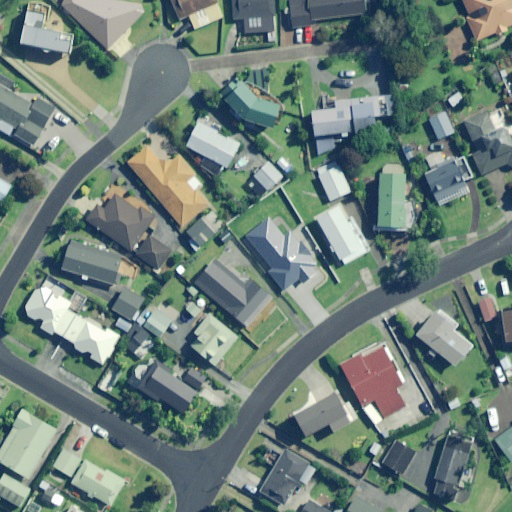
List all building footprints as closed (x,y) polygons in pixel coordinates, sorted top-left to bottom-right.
[(68,16),(70,13),(83,26),(80,29),(98,46),(101,44),(106,49),(145,11),(139,5),(111,0),(59,0),(58,1),(62,5),(60,8),(68,16)] [(189,16),(195,29),(224,17),(217,0),(172,0),(180,19),(189,16)] [(275,0),(233,0),(234,19),(244,18),(244,32),(268,32),(268,41),(276,41),(275,0)] [(371,0),(289,0),(293,28),(316,25),(315,20),(370,13),(369,2),(372,1),(371,0)] [(509,31),(507,28),(511,25),(511,0),(461,0),(476,39),(496,32),(497,35),(509,31)] [(51,50),(70,54),(73,41),(61,39),(62,33),(43,29),(46,15),(29,11),(22,43),(43,48),(43,50),(50,52),(51,50)] [(509,75),(504,65),(490,72),(495,82),(509,75)] [(11,92),(16,83),(0,73),(0,117),(2,119),(0,122),(0,129),(9,135),(11,133),(33,145),(54,109),(36,98),(33,105),(11,92)] [(242,116),(272,129),(281,108),(255,95),(237,78),(222,94),(242,116)] [(453,107),(464,99),(458,92),(448,99),(453,107)] [(326,110),(309,112),(311,136),(317,135),(318,152),(338,150),(337,142),(347,141),(346,133),(377,131),(375,116),(388,115),(387,97),(325,102),(326,110)] [(463,122),(477,151),(469,155),(478,176),(508,163),(511,166),(511,126),(510,123),(496,129),(488,111),(463,122)] [(438,140),(454,132),(445,112),(428,120),(438,140)] [(199,122),(186,146),(205,156),(199,167),(218,177),(224,166),(228,168),(240,144),(199,122)] [(179,155),(166,167),(148,147),(127,165),(182,228),(209,204),(196,189),(203,183),(179,155)] [(470,192),(454,158),(424,171),(440,206),(470,192)] [(330,201),(350,192),(337,161),(317,170),(330,201)] [(262,197),(282,177),(268,163),(248,182),(262,197)] [(378,227),(406,227),(405,165),(385,165),(385,175),(378,175),(378,227)] [(0,203),(11,186),(0,179),(0,203)] [(97,204),(86,220),(161,269),(172,250),(145,232),(155,217),(139,206),(138,209),(115,194),(105,209),(97,204)] [(355,221),(349,224),(338,205),(316,218),(344,266),(371,250),(355,221)] [(196,250),(224,225),(211,210),(183,235),(196,250)] [(69,241),(60,267),(118,285),(121,275),(117,274),(123,258),(69,241)] [(251,278),(246,284),(217,258),(194,283),(246,330),(274,299),(251,278)] [(65,311),(68,305),(37,288),(23,312),(71,339),(82,320),(65,311)] [(133,319),(143,299),(122,288),(112,308),(133,319)] [(80,310),(87,296),(76,290),(69,304),(80,310)] [(484,322),(497,317),(490,297),(477,303),(484,322)] [(185,308),(195,317),(203,309),(193,299),(185,308)] [(511,306),(501,308),(502,322),(496,323),(497,335),(502,334),(503,343),(511,342),(511,306)] [(160,338),(173,320),(157,308),(144,326),(160,338)] [(454,331),(458,325),(436,308),(415,334),(456,366),(473,345),(454,331)] [(216,366),(239,337),(209,313),(187,342),(216,366)] [(105,362),(118,339),(88,321),(74,344),(105,362)] [(134,353),(150,335),(136,323),(126,335),(131,339),(125,346),(134,353)] [(406,383),(400,369),(395,371),(391,362),(395,360),(388,343),(341,364),(361,407),(375,400),(383,418),(406,407),(397,387),(406,383)] [(509,377),(511,375),(511,366),(506,356),(499,359),(509,377)] [(169,373),(171,370),(158,361),(138,390),(156,403),(160,398),(183,414),(208,379),(191,367),(181,382),(169,373)] [(348,403),(343,406),(335,392),(295,416),(307,437),(315,432),(320,441),(357,419),(348,403)] [(0,460),(29,478),(57,430),(23,410),(0,448),(0,460)] [(511,426),(495,444),(511,461),(511,426)] [(455,500),(474,442),(449,434),(435,480),(439,481),(435,494),(455,500)] [(403,475),(417,452),(398,440),(384,463),(403,475)] [(71,477),(81,460),(63,449),(53,466),(71,477)] [(307,486),(316,470),(285,451),(261,490),(286,505),(300,482),(307,486)] [(106,469),(105,471),(86,460),(72,483),(111,506),(126,481),(106,469)] [(350,468),(364,475),(368,467),(354,460),(350,468)] [(20,507),(30,489),(4,474),(0,480),(0,499),(2,496),(20,507)] [(386,511),(355,497),(347,511),(386,511)] [(329,511),(308,501),(302,511),(329,511)]
